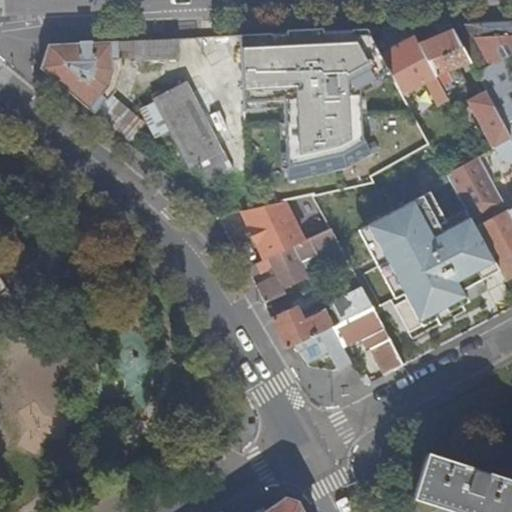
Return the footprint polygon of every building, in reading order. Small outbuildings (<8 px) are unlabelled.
[(511,21),(451,25),(470,62),(485,92),(510,139),(511,142),(511,78),(502,58),(511,53),(511,21)] [(431,67),(444,92),(447,98),(450,96),(448,90),(451,89),(442,72),(470,62),(451,25),(435,26),(440,37),(419,45),(431,67)] [(381,56),(401,93),(430,78),(438,95),(444,92),(431,67),(419,45),(415,38),(381,56)] [(179,39),(135,41),(136,60),(179,58),(179,39)] [(362,172),(361,83),(374,83),(374,40),(241,41),(241,103),(283,103),(284,172),(362,172)] [(40,69),(92,112),(103,98),(101,96),(108,87),(110,74),(109,61),(117,60),(117,42),(47,45),(40,69)] [(453,78),(462,97),(475,91),(467,72),(453,78)] [(188,82),(177,87),(175,83),(152,95),(157,106),(169,129),(189,167),(195,164),(206,184),(233,170),(188,82)] [(510,139),(485,92),(467,101),(492,149),(510,139)] [(155,137),(169,129),(157,106),(143,113),(155,137)] [(492,149),(478,157),(492,182),(511,171),(511,142),(510,139),(492,149)] [(478,157),(445,174),(475,228),(507,210),(492,182),(478,157)] [(301,242),(281,202),(241,211),(264,260),(301,242)] [(475,228),(496,268),(503,279),(511,274),(511,219),(507,210),(475,228)] [(351,268),(350,267),(329,228),(301,242),(264,260),(255,265),(259,274),(271,269),(275,277),(256,286),(264,304),(283,294),(286,294),(292,291),(290,286),(307,277),(303,268),(308,265),(305,259),(316,254),(318,258),(333,252),(337,260),(332,263),(338,274),(351,268)] [(332,327),(351,318),(346,308),(320,321),(322,324),(313,328),(301,305),(271,318),(286,349),(293,345),(332,327)] [(397,370),(403,367),(372,308),(351,318),(332,327),(341,345),(364,335),(385,377),(397,370)] [(335,369),(350,361),(341,345),(332,327),(293,345),(304,363),(326,352),(335,369)] [(511,511),(511,481),(425,453),(410,500),(446,511),(511,511)] [(300,511),(295,503),(286,501),(273,510),(272,508),(266,511),(300,511)]
